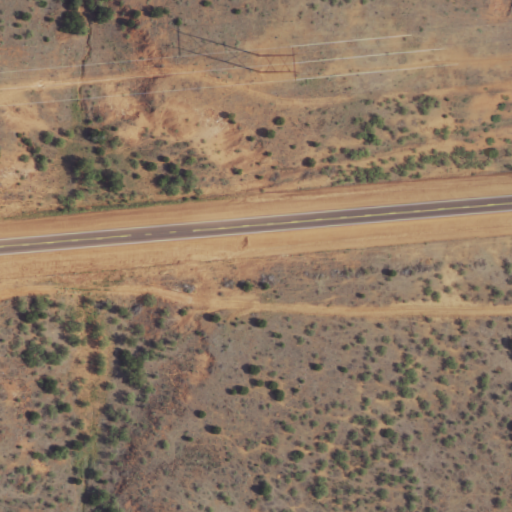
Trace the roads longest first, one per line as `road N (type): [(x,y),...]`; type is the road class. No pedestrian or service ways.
road 1 (secondary): [(511,204),(0,248)]
road 2 (residential): [(511,337),(0,343)]
